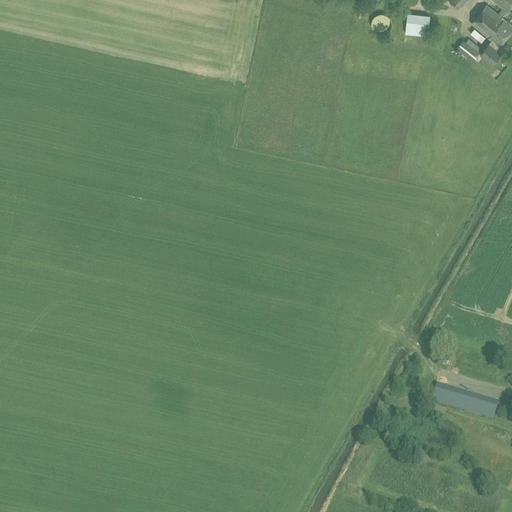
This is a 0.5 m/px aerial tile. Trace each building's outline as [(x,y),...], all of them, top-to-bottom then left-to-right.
[(450,0),(459,8),(466,0),(450,0)] [(481,55),(493,64),(502,53),(497,49),(511,30),(511,24),(503,17),(508,11),(511,5),(511,0),(494,0),(504,8),(499,15),(487,5),(472,23),(490,37),(489,38),(492,40),(481,55)] [(429,15),(406,12),(405,33),(428,36),(429,15)] [(372,22),(372,23),(372,24),(372,25),(372,26),(372,27),(373,28),(373,29),(374,30),(376,32),(377,33),(379,33),(380,34),(381,34),(383,34),(385,33),(387,33),(387,32),(389,31),(390,30),(391,29),(391,28),(392,27),(392,26),(392,25),(392,24),(392,23),(392,22),(392,21),(392,20),(391,19),(391,18),(390,17),(388,15),(386,14),(385,14),(384,13),(383,13),(381,13),(379,14),(377,14),(376,15),(375,16),(374,17),(373,18),(372,19),(372,20),(372,21),(372,22)] [(457,50),(472,61),(482,49),(469,39),(466,42),(464,41),(457,50)] [(433,401),(494,419),(498,403),(438,385),(433,401)]
